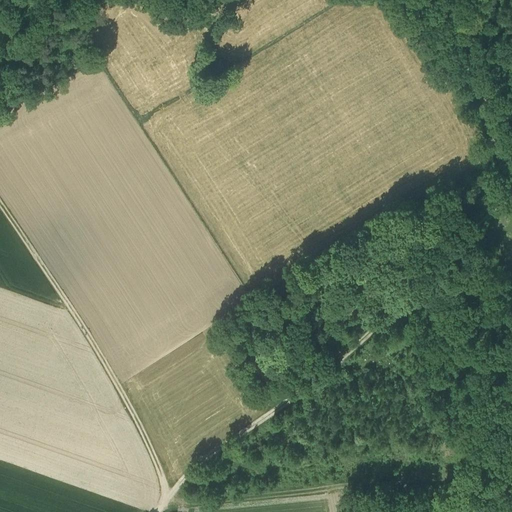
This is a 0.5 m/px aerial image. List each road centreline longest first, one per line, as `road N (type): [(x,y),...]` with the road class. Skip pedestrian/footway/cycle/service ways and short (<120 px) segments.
road 1 (track): [(441,0),(477,67),(487,135),(511,188),(506,199),(341,358),(215,450),(166,499)]
road 2 (track): [(511,472),(470,482),(166,499)]
road 3 (track): [(0,203),(136,418),(166,499)]
